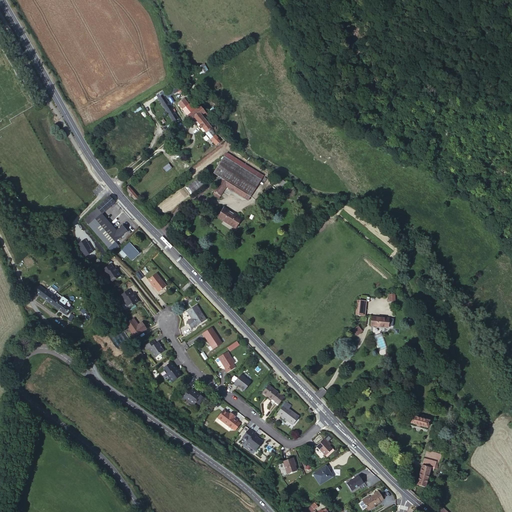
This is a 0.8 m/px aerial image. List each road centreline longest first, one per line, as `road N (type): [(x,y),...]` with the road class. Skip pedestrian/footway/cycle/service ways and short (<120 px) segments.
road 1 (secondary): [(0,0),(111,185),(327,415)]
road 2 (tertiary): [(139,511),(110,468),(19,394),(16,364),(43,346),(269,511)]
road 3 (residential): [(327,415),(298,441),(280,440),(191,370),(170,342),(166,320)]
road 4 (track): [(0,239),(32,307),(105,385)]
